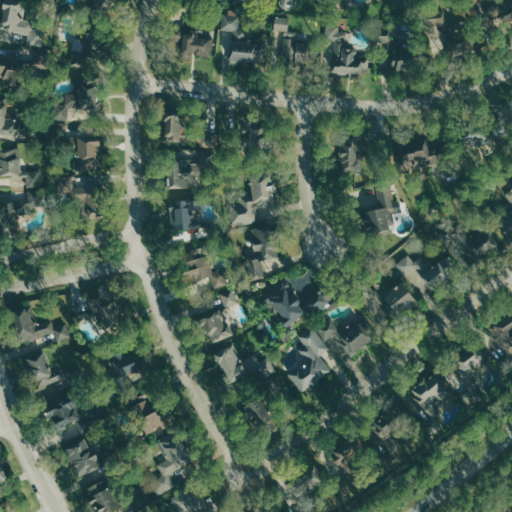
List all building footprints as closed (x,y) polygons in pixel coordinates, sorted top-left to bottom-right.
[(29,32),(28,45),(45,46),(47,23),(25,22),(26,0),(2,0),(0,31),(29,32)] [(109,18),(114,0),(85,0),(82,10),(109,18)] [(280,0),(281,7),(303,8),(303,0),(280,0)] [(447,38),(446,10),(429,11),(430,39),(447,38)] [(230,61),(265,63),(266,43),(244,42),(245,13),(223,11),(222,30),(231,31),(230,61)] [(291,18),(276,16),(275,30),(289,31),(291,18)] [(212,56),(214,40),(198,38),(199,28),(175,26),(173,46),(180,47),(179,58),(191,59),(192,54),(212,56)] [(362,75),(362,69),(369,69),(369,56),(357,56),(357,50),(347,49),(347,28),(326,28),(326,41),(333,41),(332,74),(362,75)] [(297,32),(284,31),(281,61),(306,63),(307,44),(296,42),(297,32)] [(75,50),(70,65),(94,73),(104,45),(86,38),(81,52),(75,50)] [(46,56),(34,55),(33,67),(45,68),(46,56)] [(0,62),(0,77),(14,77),(13,61),(0,62)] [(54,119),(80,119),(80,109),(95,109),(96,86),(78,85),(78,92),(65,92),(65,104),(55,104),(54,119)] [(16,128),(16,118),(7,117),(8,94),(0,94),(0,103),(0,138),(24,139),(24,128),(16,128)] [(181,113),(164,114),(164,141),(202,140),(202,147),(215,146),(214,132),(181,132),(181,113)] [(500,119),(460,132),(466,150),(506,138),(500,119)] [(68,132),(67,123),(55,123),(56,132),(68,132)] [(73,136),(74,171),(98,171),(97,135),(73,136)] [(342,171),(362,170),(361,137),(340,137),(342,171)] [(428,137),(398,139),(401,168),(412,167),(411,160),(430,159),(428,137)] [(22,171),(20,148),(0,149),(0,175),(26,173),(28,187),(43,186),(41,170),(22,171)] [(167,188),(191,187),(190,160),(166,161),(167,188)] [(230,204),(233,225),(259,222),(257,208),(277,206),(273,174),(250,176),(252,194),(239,196),(240,203),(230,204)] [(101,217),(99,182),(75,183),(74,176),(60,177),(61,197),(80,196),(81,218),(101,217)] [(379,198),(366,201),(372,230),(398,225),(390,184),(376,187),(379,198)] [(511,203),(511,211),(499,220),(510,237),(511,236),(511,188),(505,192),(511,203)] [(0,220),(1,232),(20,231),(18,213),(42,211),(40,192),(28,193),(29,201),(0,203),(0,220)] [(170,201),(172,229),(191,228),(190,200),(170,201)] [(278,256),(272,224),(250,229),(256,258),(244,260),(249,281),(266,277),(262,259),(278,256)] [(467,239),(475,257),(498,246),(490,228),(467,239)] [(211,271),(206,247),(181,252),(187,281),(213,276),(215,287),(228,285),(225,268),(211,271)] [(423,271),(412,253),(397,263),(406,277),(410,275),(423,294),(449,276),(439,261),(423,271)] [(202,279),(207,292),(216,289),(211,276),(202,279)] [(305,311),(299,304),(303,300),(288,282),(272,294),(271,293),(263,300),(285,327),(305,311)] [(399,316),(417,299),(401,282),(383,298),(399,316)] [(319,312),(330,299),(317,287),(306,300),(319,312)] [(240,302),(234,288),(221,294),(227,307),(240,302)] [(102,326),(121,325),(120,297),(91,298),(92,315),(101,314),(102,326)] [(57,341),(70,338),(67,324),(55,327),(53,319),(34,324),(30,308),(11,312),(19,343),(55,334),(57,341)] [(211,344),(233,335),(223,309),(201,317),(211,344)] [(511,314),(511,336),(509,338),(511,343),(507,347),(509,353),(511,357),(511,368),(506,372),(498,359),(504,355),(503,348),(491,326),(511,314)] [(357,319),(342,331),(332,318),(318,328),(343,360),(372,339),(357,319)] [(287,371),(301,392),(332,371),(321,354),(329,348),(314,325),(299,335),(305,345),(299,349),(305,358),(287,371)] [(278,372),(270,356),(260,360),(257,353),(243,360),(234,343),(215,352),(230,384),(251,374),(255,383),(278,372)] [(451,362),(471,388),(461,395),(470,406),(482,397),(476,389),(484,382),(473,368),(485,358),(474,344),(451,362)] [(120,378),(146,367),(139,350),(129,354),(126,347),(110,354),(120,378)] [(27,356),(37,389),(69,380),(66,372),(50,377),(43,351),(27,356)] [(409,390),(431,417),(420,426),(430,438),(441,428),(433,418),(441,412),(437,407),(453,394),(434,371),(409,390)] [(128,401),(146,436),(163,427),(146,392),(128,401)] [(53,429),(84,420),(77,395),(46,405),(53,429)] [(242,406),(258,435),(276,425),(260,396),(242,406)] [(394,401),(410,421),(391,436),(400,447),(394,452),(399,458),(388,467),(381,459),(389,452),(366,424),(394,401)] [(159,496),(176,486),(170,474),(193,461),(176,431),(159,440),(168,458),(158,464),(165,476),(152,483),(159,496)] [(327,452),(344,477),(335,483),(342,496),(355,488),(349,479),(358,474),(351,463),(366,453),(354,435),(327,452)] [(66,447),(77,476),(101,467),(91,438),(66,447)] [(0,475),(8,473),(3,458),(0,459),(0,475)] [(311,463),(324,483),(308,493),(317,508),(309,511),(299,511),(281,480),(311,463)] [(103,511),(117,507),(107,479),(86,487),(95,511),(103,511)] [(168,499),(176,511),(180,511),(185,509),(187,511),(218,511),(195,479),(168,499)]
